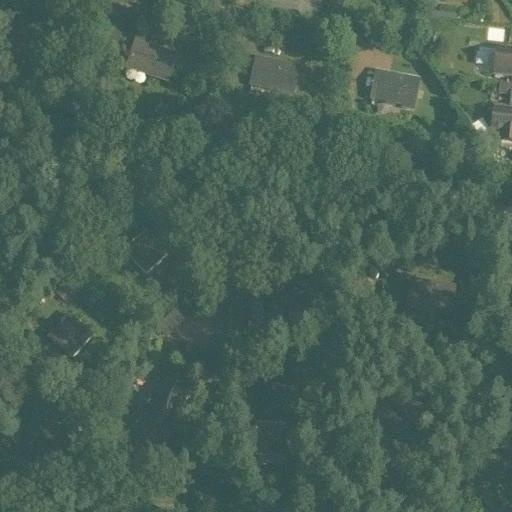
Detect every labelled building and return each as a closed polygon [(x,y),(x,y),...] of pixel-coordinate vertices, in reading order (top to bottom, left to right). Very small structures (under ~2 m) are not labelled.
[(123,25),(102,20),(97,37),(100,38),(95,59),(106,62),(110,47),(117,49),(123,25)] [(417,32),(432,42),(439,31),(424,21),(417,32)] [(5,57),(49,66),(56,37),(11,27),(5,57)] [(505,30),(488,28),(486,41),(503,43),(505,30)] [(125,71),(169,86),(180,53),(135,39),(125,71)] [(493,76),(511,77),(511,51),(496,49),(493,76)] [(299,67),(255,57),(249,87),(294,98),(299,67)] [(369,101),(414,110),(420,81),(375,71),(369,101)] [(491,136),(511,138),(511,111),(494,109),(491,136)] [(169,256),(146,232),(122,254),(145,278),(169,256)] [(76,290),(65,281),(53,294),(64,304),(76,290)] [(405,312),(451,320),(456,288),(410,282),(405,312)] [(293,300),(261,302),(264,335),(297,332),(293,300)] [(156,330),(166,340),(184,321),(174,311),(156,330)] [(67,316),(46,340),(71,362),(91,337),(67,316)] [(146,420),(170,431),(187,395),(162,384),(146,420)] [(370,439),(418,444),(419,416),(373,411),(370,439)] [(32,422),(26,437),(33,440),(26,457),(44,465),(44,467),(55,471),(59,462),(63,464),(67,455),(62,453),(65,446),(49,439),(51,433),(48,432),(49,429),(32,422)] [(288,426),(256,426),(255,458),(288,460),(288,426)]
